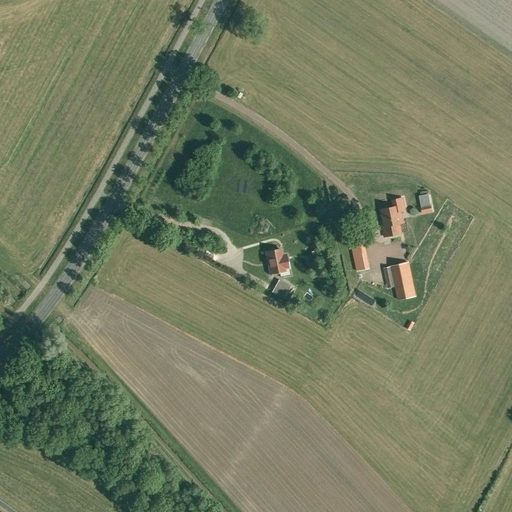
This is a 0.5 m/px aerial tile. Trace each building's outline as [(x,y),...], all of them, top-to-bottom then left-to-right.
[(381,210),(384,225),(382,226),(384,237),(401,233),(399,223),(403,223),(400,211),(405,210),(402,198),(392,200),(394,207),(381,210)] [(421,207),(422,214),(433,212),(432,205),(421,207)] [(356,272),(363,270),(369,269),(367,259),(361,230),(347,233),(355,268),(356,272)] [(323,271),(332,269),(327,246),(318,248),(323,271)] [(278,272),(285,270),(280,249),(274,251),(274,250),(272,251),(266,252),(270,273),(277,272),(278,272)] [(408,262),(391,266),(398,299),(415,296),(408,262)] [(285,299),(292,287),(279,279),(271,292),(285,299)]
